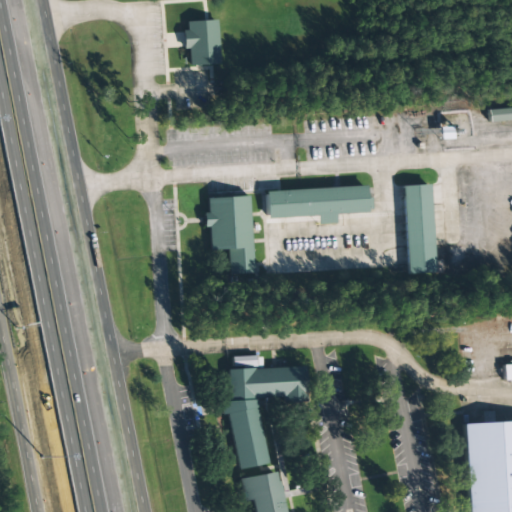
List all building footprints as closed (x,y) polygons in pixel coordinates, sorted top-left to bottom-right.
[(202,15),(203,24),(196,24),(197,41),(202,41),(203,58),(234,56),(231,13),(202,15)] [(216,20),(182,22),(183,50),(187,50),(187,66),(218,65),(216,20)] [(489,121),(511,120),(511,107),(489,109),(489,121)] [(414,180),(419,266),(447,265),(442,178),(414,180)] [(278,186),(280,212),(330,209),(330,218),(349,216),(349,206),(381,204),(379,180),(278,186)] [(401,186),(404,274),(432,273),(428,185),(401,186)] [(221,191),(222,206),(217,206),(218,221),(223,221),(224,242),(242,242),(243,266),(266,266),(264,189),(221,191)] [(239,364),(242,394),(234,395),(236,407),(242,406),(252,462),(283,456),(271,392),(295,391),(295,398),(324,396),(320,359),(279,362),(278,349),(245,351),(246,363),(239,364)] [(511,363),(501,364),(502,381),(511,380),(511,363)] [(511,511),(511,414),(474,417),(479,511),(511,511)] [(255,474),(259,494),(267,492),(270,511),(301,511),(294,476),(287,477),(286,468),(255,474)] [(282,511),(276,472),(238,479),(241,502),(250,500),(252,511),(282,511)]
